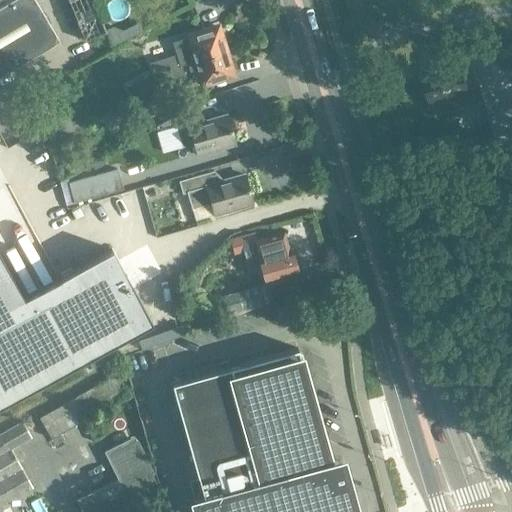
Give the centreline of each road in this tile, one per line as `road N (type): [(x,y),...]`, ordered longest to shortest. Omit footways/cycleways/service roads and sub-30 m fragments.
road 1 (primary): [(466,511),(305,0)]
road 2 (primary): [(287,0),(433,511)]
